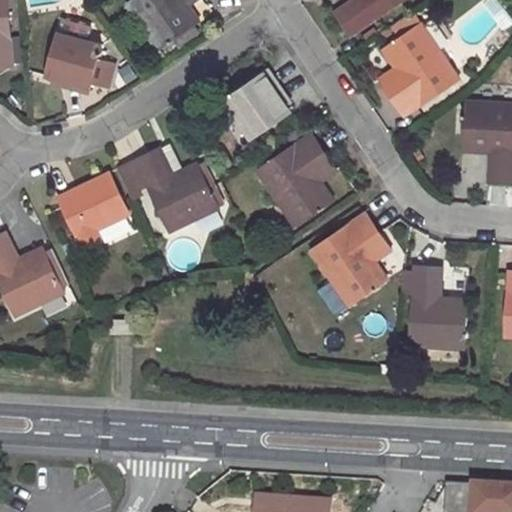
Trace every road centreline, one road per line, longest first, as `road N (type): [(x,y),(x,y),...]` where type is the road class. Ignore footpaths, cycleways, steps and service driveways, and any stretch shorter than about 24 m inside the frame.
road 1 (residential): [(511,235),(477,233),(412,207),(278,14)]
road 2 (residential): [(278,14),(75,142),(0,158)]
road 3 (tertiary): [(163,431),(405,447)]
road 4 (tertiary): [(0,422),(163,431)]
